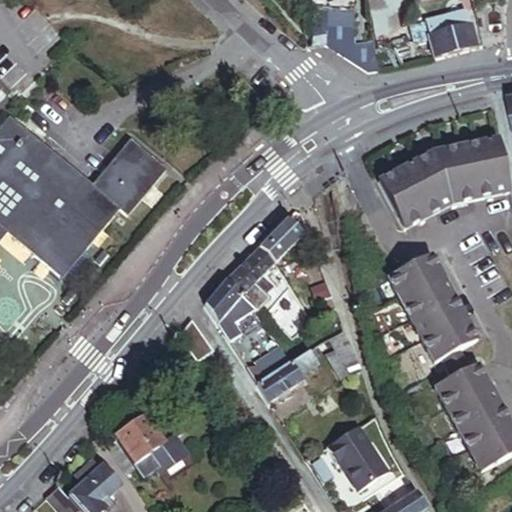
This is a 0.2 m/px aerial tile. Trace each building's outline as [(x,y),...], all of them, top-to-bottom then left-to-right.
[(326,31),(326,12),(313,13),(313,37),(326,37),(325,45),(367,74),(378,72),(372,40),(354,42),(354,25),(326,31)] [(432,61),(475,51),(465,12),(408,25),(413,46),(428,42),(432,61)] [(325,45),(326,37),(313,37),(313,46),(325,45)] [(121,52),(113,61),(122,69),(130,60),(121,52)] [(0,241),(8,232),(63,278),(122,207),(132,216),(170,170),(133,139),(96,183),(13,114),(0,128),(0,241)] [(431,157),(375,186),(399,233),(450,208),(510,195),(499,142),(431,157)] [(275,266),(302,237),(287,222),(258,249),(275,266)] [(276,288),(265,276),(275,266),(258,249),(225,283),(245,301),(255,312),(257,315),(270,303),(267,298),(276,288)] [(431,260),(384,283),(427,371),(435,367),(445,386),(429,393),(472,481),(511,461),(511,447),(475,371),(466,375),(457,356),(475,348),(431,260)] [(237,308),(245,301),(225,283),(204,309),(228,346),(241,340),(259,326),(254,318),(257,315),(255,312),(244,321),(237,308)] [(325,283),(311,288),(316,302),(330,297),(325,283)] [(326,318),(335,311),(330,298),(320,303),(326,318)] [(192,323),(178,339),(196,365),(212,355),(192,323)] [(350,347),(330,359),(341,382),(359,371),(350,347)] [(252,371),(245,372),(267,407),(301,384),(298,379),(318,365),(309,352),(288,366),(279,352),(262,363),(264,365),(265,367),(264,368),(252,371)] [(115,444),(107,448),(124,475),(133,470),(139,480),(150,475),(153,479),(187,457),(175,439),(162,448),(153,434),(147,434),(141,424),(113,441),(115,444)] [(387,474),(357,429),(325,449),(337,468),(340,466),(358,494),(387,474)] [(67,501),(76,511),(103,511),(99,508),(121,489),(103,469),(101,471),(93,462),(77,477),(84,485),(67,501)] [(76,511),(67,501),(57,490),(46,501),(55,511),(76,511)] [(427,511),(417,495),(388,511),(427,511)]
